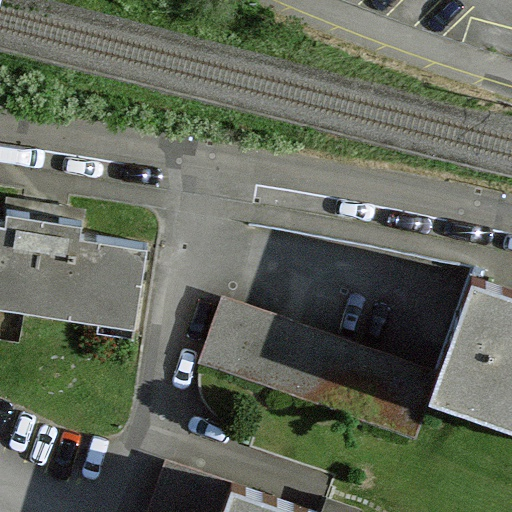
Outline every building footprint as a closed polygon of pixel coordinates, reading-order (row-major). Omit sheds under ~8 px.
[(0,218),(0,301),(134,322),(147,241),(79,231),(81,218),(6,207),(4,219),(0,218)] [(443,377),(436,397),(511,423),(511,299),(475,286),(443,377)] [(420,438),(443,377),(222,298),(200,360),(420,438)] [(221,511),(232,483),(169,461),(151,511),(221,511)] [(315,511),(232,483),(221,511),(315,511)]
